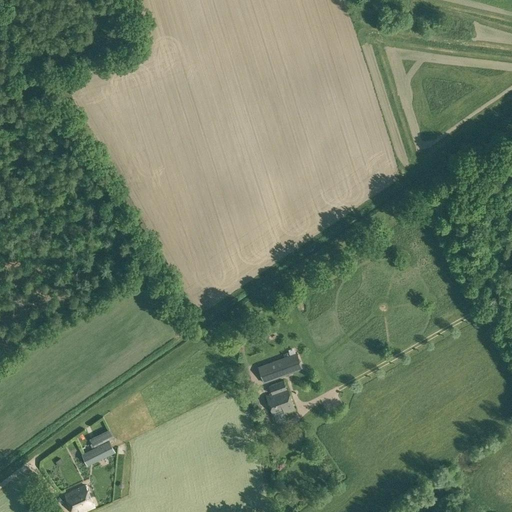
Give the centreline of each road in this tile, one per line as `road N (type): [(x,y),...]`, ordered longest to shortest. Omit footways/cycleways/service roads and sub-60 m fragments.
road 1 (track): [(402,196),(200,338)]
road 2 (track): [(200,338),(29,461)]
